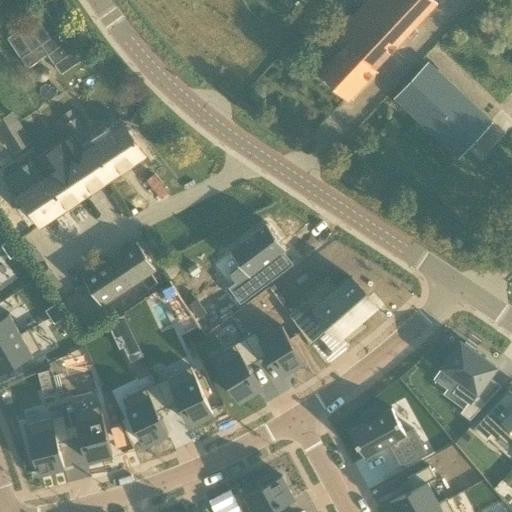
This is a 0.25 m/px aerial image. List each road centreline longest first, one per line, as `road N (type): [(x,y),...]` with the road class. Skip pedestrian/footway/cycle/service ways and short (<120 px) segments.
road 1 (tertiary): [(456,282),(185,102),(97,0)]
road 2 (residential): [(54,511),(148,491),(298,417)]
road 3 (residential): [(298,417),(359,374),(456,282)]
